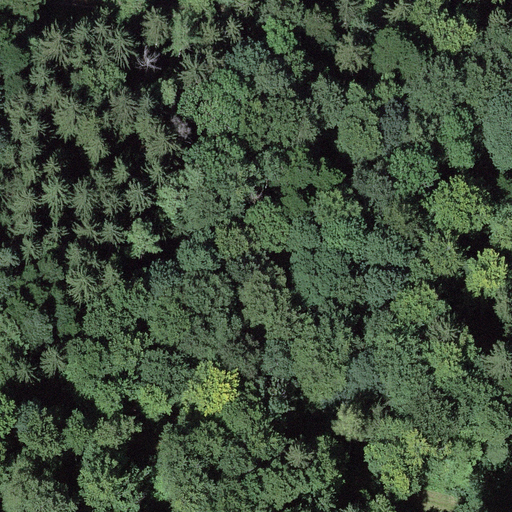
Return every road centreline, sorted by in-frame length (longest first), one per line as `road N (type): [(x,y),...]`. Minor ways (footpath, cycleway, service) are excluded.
road 1 (track): [(463,511),(156,447),(0,424)]
road 2 (track): [(129,0),(511,37)]
